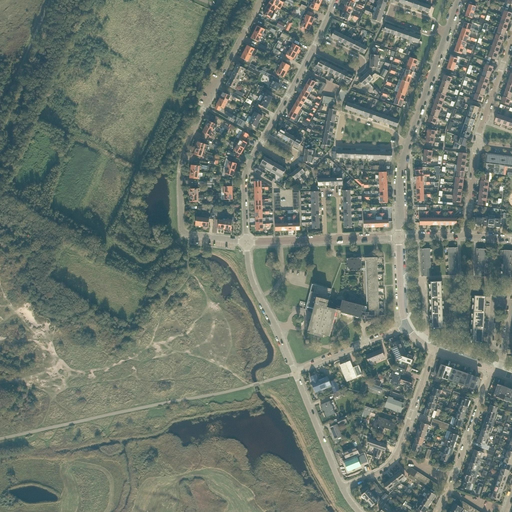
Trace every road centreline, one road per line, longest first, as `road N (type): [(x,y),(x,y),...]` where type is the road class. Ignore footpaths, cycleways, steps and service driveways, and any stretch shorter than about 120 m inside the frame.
road 1 (residential): [(258,0),(182,157),(183,231)]
road 2 (residential): [(344,487),(392,459),(433,349)]
road 3 (residential): [(492,369),(439,511)]
road 4 (residential): [(246,242),(251,278),(296,371)]
road 5 (residential): [(344,487),(296,371)]
road 6 (residential): [(409,327),(296,371)]
